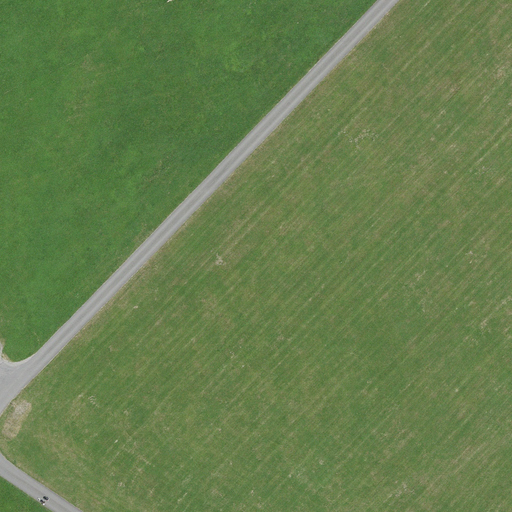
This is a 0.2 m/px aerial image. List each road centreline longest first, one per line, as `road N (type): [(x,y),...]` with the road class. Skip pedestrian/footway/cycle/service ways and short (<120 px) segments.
road 1 (unclassified): [(388,0),(0,406)]
road 2 (unknown): [(134,0),(0,344)]
